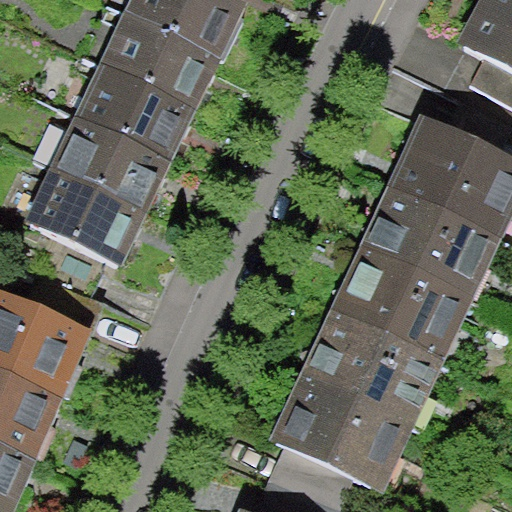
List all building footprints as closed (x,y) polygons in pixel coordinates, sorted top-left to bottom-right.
[(215,61),(223,63),(230,48),(243,22),(236,17),(240,8),(223,0),(141,0),(131,21),(215,61)] [(511,0),(491,0),(473,35),(465,50),(484,60),(470,87),(511,109),(511,0)] [(131,21),(107,72),(190,112),(198,96),(215,61),(131,21)] [(173,148),(190,112),(107,72),(82,123),(166,163),(173,148)] [(395,193),(497,241),(508,216),(511,217),(511,169),(495,162),(511,129),(511,128),(461,103),(442,137),(425,129),(422,136),(403,144),(409,163),(403,175),(395,193)] [(58,174),(141,214),(149,199),(166,163),(82,123),(58,174)] [(57,240),(38,279),(40,280),(89,301),(107,264),(116,268),(125,250),(143,215),(141,214),(58,174),(57,175),(30,228),(57,240)] [(472,264),(484,269),(497,241),(395,193),(386,212),(381,224),(362,232),(368,250),(366,255),(456,298),(472,264)] [(336,318),(427,360),(443,326),(454,332),(468,303),(456,298),(366,255),(356,276),(351,286),(333,293),(339,312),(336,318)] [(89,301),(40,280),(27,311),(0,299),(0,375),(58,400),(59,397),(69,399),(74,387),(81,370),(73,365),(97,305),(89,301)] [(303,357),(309,376),(307,381),(397,423),(413,389),(424,395),(438,366),(427,360),(336,318),(326,341),(322,349),(303,357)] [(58,400),(0,375),(0,448),(32,462),(33,459),(42,461),(48,448),(55,432),(46,427),(58,400)] [(397,423),(307,381),(284,430),(276,446),(293,454),(276,491),(325,511),(339,511),(353,482),(367,488),(384,452),(395,457),(408,429),(397,423)] [(0,511),(9,511),(32,462),(0,448),(0,511)] [(325,511),(276,491),(270,488),(260,511),(325,511)]
